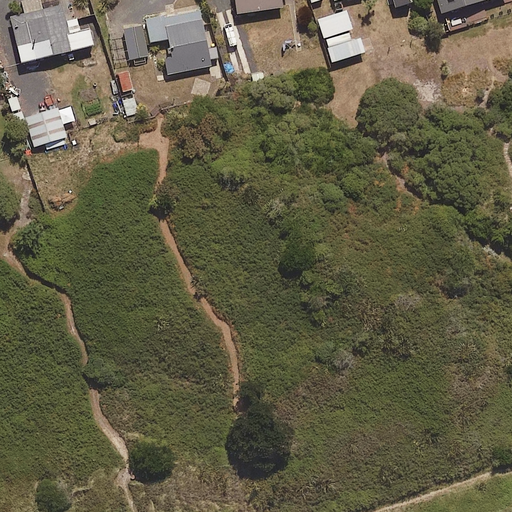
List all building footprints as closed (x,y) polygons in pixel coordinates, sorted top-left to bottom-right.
[(43,13),(40,0),(36,0),(22,3),(26,17),(12,21),(23,67),(95,50),(90,32),(80,35),(77,22),(67,24),(64,8),(43,13)] [(236,0),(238,17),(283,12),(281,0),(236,0)] [(436,0),(442,18),(500,0),(436,0)] [(146,24),(146,28),(152,58),(164,56),(168,77),(212,69),(201,13),(146,24)] [(352,46),(349,35),(354,33),(347,14),(319,23),(333,66),(361,56),(369,54),(365,41),(352,46)] [(127,63),(152,58),(146,28),(121,33),(127,63)] [(35,150),(67,140),(59,111),(26,121),(35,150)]
